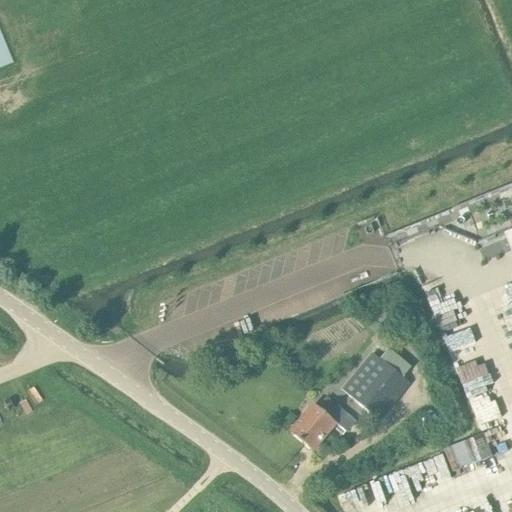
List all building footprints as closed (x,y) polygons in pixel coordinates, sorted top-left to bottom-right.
[(0,68),(14,64),(0,20),(0,68)] [(473,360),(460,339),(444,348),(457,369),(473,360)] [(372,354),(341,391),(379,422),(410,385),(372,354)] [(289,433),(312,452),(335,425),(347,435),(356,423),(326,398),(317,409),(313,405),(289,433)] [(483,435),(472,439),(482,462),(492,458),(483,435)]
